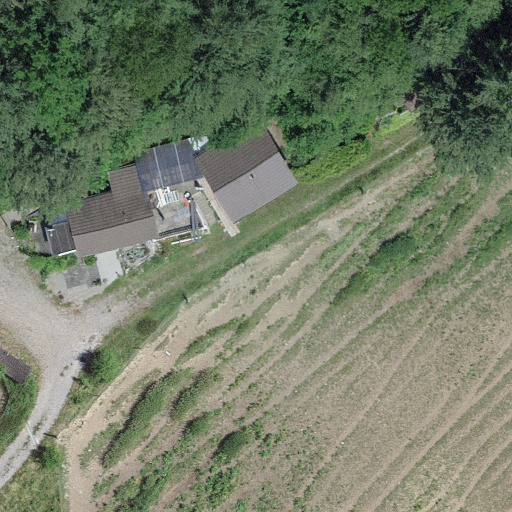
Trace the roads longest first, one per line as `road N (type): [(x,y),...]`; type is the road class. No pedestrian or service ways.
road 1 (track): [(75,364),(200,254),(395,150),(511,61)]
road 2 (unclassified): [(75,364),(0,476)]
